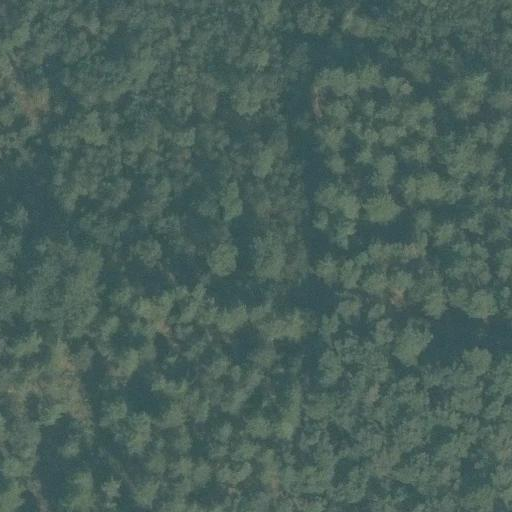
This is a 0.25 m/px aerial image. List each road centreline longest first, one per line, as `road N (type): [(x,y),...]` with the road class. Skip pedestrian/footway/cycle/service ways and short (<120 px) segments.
road 1 (track): [(306,511),(323,0)]
road 2 (track): [(511,346),(54,256)]
